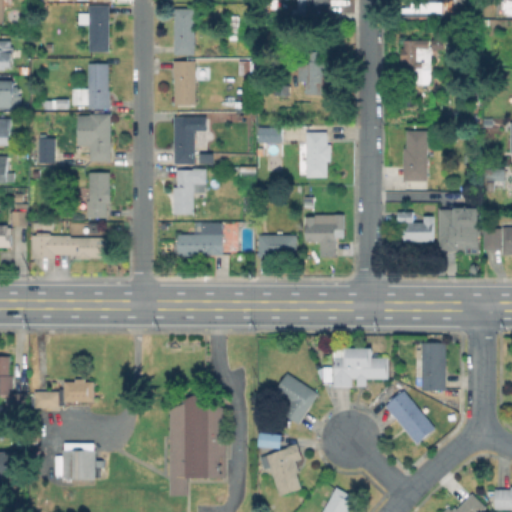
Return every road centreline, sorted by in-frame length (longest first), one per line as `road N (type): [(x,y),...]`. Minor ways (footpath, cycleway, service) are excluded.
road 1 (secondary): [(0,304),(511,307)]
road 2 (residential): [(366,0),(367,306)]
road 3 (residential): [(140,305),(141,0)]
road 4 (residential): [(393,511),(487,425)]
